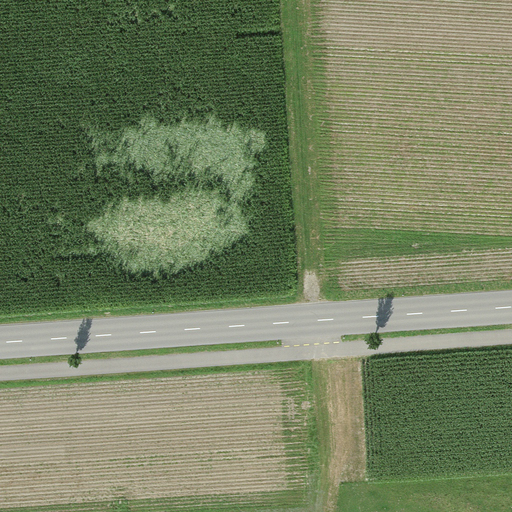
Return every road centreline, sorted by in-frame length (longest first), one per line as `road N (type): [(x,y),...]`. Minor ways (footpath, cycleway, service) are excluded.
road 1 (primary): [(0,342),(511,307)]
road 2 (track): [(315,320),(300,0)]
